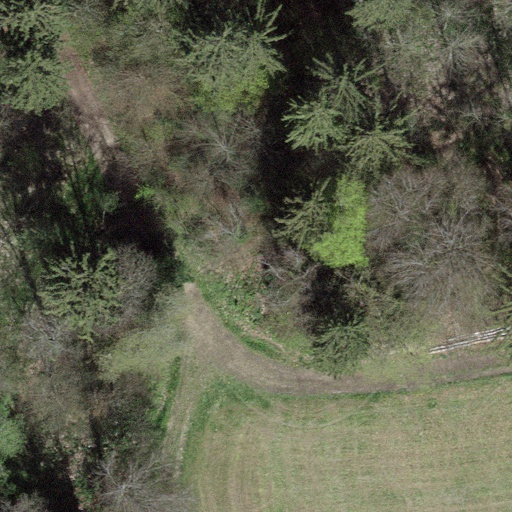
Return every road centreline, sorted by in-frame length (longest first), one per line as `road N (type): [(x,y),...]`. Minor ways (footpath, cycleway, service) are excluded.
road 1 (track): [(511,361),(400,380),(185,369),(36,0)]
road 2 (track): [(157,511),(185,369)]
